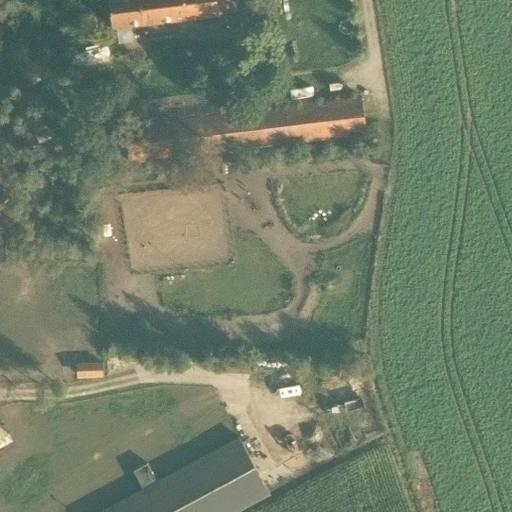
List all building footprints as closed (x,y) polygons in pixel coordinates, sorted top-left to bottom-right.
[(108,0),(112,26),(158,20),(155,0),(108,0)] [(155,0),(158,20),(236,11),(234,0),(155,0)] [(361,93),(126,122),(131,163),(366,133),(361,93)] [(92,377),(91,362),(77,363),(77,377),(92,377)] [(234,511),(269,493),(238,435),(156,479),(147,462),(132,469),(142,486),(93,511),(234,511)]
